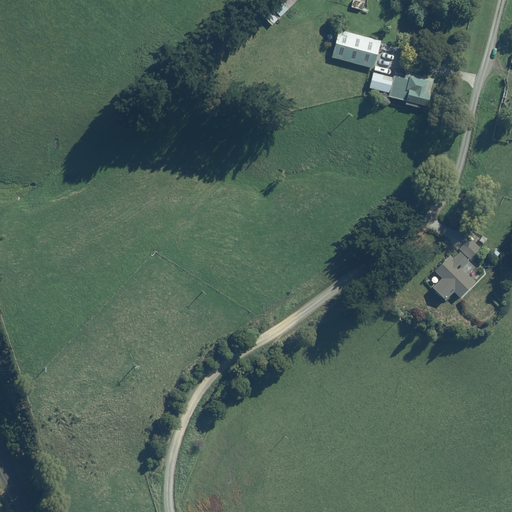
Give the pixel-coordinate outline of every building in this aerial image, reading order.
[(275,0),(261,15),(273,27),(300,0),(275,0)] [(382,42),(340,32),(333,59),(375,70),(382,42)] [(385,76),(373,74),(370,89),(390,93),(389,98),(407,101),(406,106),(418,108),(419,106),(429,108),(435,78),(413,74),(412,80),(396,77),(395,83),(384,81),(385,76)] [(485,253),(471,239),(461,249),(475,263),(485,253)] [(462,300),(477,284),(468,276),(475,268),(461,254),(455,261),(451,257),(436,272),(444,279),(433,290),(447,303),(456,294),(462,300)]
